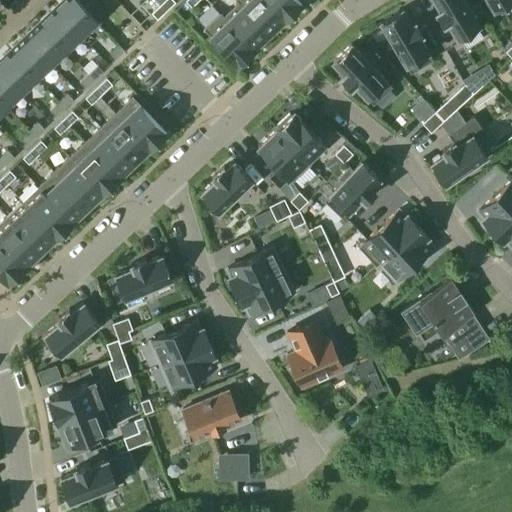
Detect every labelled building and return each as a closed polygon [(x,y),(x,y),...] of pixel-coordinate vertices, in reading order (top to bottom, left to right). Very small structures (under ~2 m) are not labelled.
[(76,0),(63,0),(55,7),(82,36),(97,21),(76,0)] [(163,0),(160,4),(166,10),(175,1),(173,0),(163,0)] [(220,12),(219,13),(253,48),(269,33),(237,0),(235,0),(237,2),(223,15),(220,12)] [(237,0),(269,33),(284,18),(267,0),(237,0)] [(298,0),(267,0),(284,18),(301,2),(298,0)] [(444,24),(447,22),(459,41),(481,28),(464,0),(433,0),(439,8),(436,10),(444,24)] [(487,0),(493,8),(506,0),(487,0)] [(166,10),(160,4),(151,13),(157,19),(166,10)] [(82,36),(55,7),(40,22),(67,50),(82,36)] [(402,9),(380,22),(410,72),(432,59),(418,36),(421,34),(413,20),(410,22),(402,9)] [(237,63),(253,48),(219,13),(203,28),(237,63)] [(67,50),(40,22),(25,36),(52,64),(67,50)] [(25,36),(10,50),(37,78),(52,64),(25,36)] [(340,75),(351,86),(354,84),(372,104),(391,86),(351,43),(332,61),(343,72),(340,75)] [(119,44),(110,53),(116,58),(124,50),(119,44)] [(0,69),(22,93),(37,78),(10,50),(0,59),(0,69)] [(505,52),(496,60),(502,66),(511,58),(505,52)] [(97,65),(88,73),(94,79),(103,71),(97,65)] [(0,69),(0,99),(7,107),(22,93),(0,69)] [(85,87),(94,79),(88,73),(80,82),(85,87)] [(112,83),(106,77),(95,87),(101,93),(112,83)] [(464,83),(457,89),(466,98),(472,92),(464,83)] [(95,87),(85,97),(91,103),(101,93),(95,87)] [(59,101),(64,107),(73,99),(67,93),(59,101)] [(115,111),(149,147),(166,131),(132,96),(115,111)] [(55,115),(64,107),(59,101),(50,110),(55,115)] [(441,105),(434,111),(443,119),(449,113),(441,105)] [(443,153),(431,162),(445,183),(486,155),(472,135),(482,128),(473,115),(464,122),(455,109),(440,123),(447,133),(453,142),(441,150),(443,153)] [(71,110),(62,118),(68,125),(77,116),(71,110)] [(149,147),(115,111),(100,126),(134,162),(149,147)] [(275,129),(309,164),(310,163),(307,160),(324,143),(294,111),(290,114),(289,113),(276,124),(278,126),(275,129)] [(434,111),(422,122),(430,132),(443,120),(434,111)] [(68,125),(62,118),(53,127),(59,133),(68,125)] [(29,130),(34,135),(43,127),(38,121),(29,130)] [(100,126),(84,141),(118,177),(134,162),(100,126)] [(309,164),(275,129),(257,146),(291,181),(309,164)] [(26,144),(34,135),(29,130),(20,138),(26,144)] [(40,139),(31,148),(37,154),(46,146),(40,139)] [(84,141),(68,156),(102,192),(118,177),(84,141)] [(37,154),(31,148),(22,157),(28,163),(37,154)] [(8,150),(0,156),(0,159),(4,164),(13,156),(8,150)] [(87,206),(102,192),(68,156),(53,171),(87,206)] [(338,176),(341,180),(323,200),(342,217),(360,197),(363,200),(374,188),(371,186),(378,178),(359,160),(351,169),(348,166),(338,176)] [(214,208),(216,207),(219,210),(251,180),(233,161),(225,168),(223,166),(211,177),(214,179),(201,191),(204,194),(202,196),(214,208)] [(328,167),(320,175),(326,181),(334,172),(328,167)] [(9,169),(0,177),(6,184),(15,176),(9,169)] [(87,206),(53,171),(37,186),(71,221),(87,206)] [(482,219),(492,230),(511,211),(511,177),(477,210),(484,217),(482,219)] [(37,186),(22,201),(55,236),(71,221),(37,186)] [(298,209),(307,200),(298,191),(289,200),(298,209)] [(287,215),(291,213),(284,198),(268,205),(276,220),(287,215)] [(40,251),(55,236),(22,201),(6,216),(40,251)] [(375,264),(417,225),(407,214),(405,216),(398,208),(358,246),(375,264)] [(291,213),(287,215),(293,226),(304,221),(299,210),(291,213)] [(511,211),(492,230),(503,241),(505,239),(511,246),(511,245),(511,211)] [(0,221),(0,240),(24,266),(40,251),(6,216),(0,221)] [(427,236),(417,225),(375,264),(375,265),(379,262),(395,279),(432,245),(425,238),(427,236)] [(315,243),(320,255),(332,249),(327,238),(315,243)] [(0,273),(8,282),(24,266),(0,240),(0,273)] [(228,277),(235,291),(282,268),(271,245),(226,267),(231,276),(228,277)] [(337,261),(332,249),(320,255),(325,266),(337,261)] [(145,257),(130,263),(131,267),(106,277),(116,301),(170,278),(160,254),(146,260),(145,257)] [(293,290),(282,268),(235,291),(241,305),(244,303),(248,312),(293,290)] [(459,288),(458,288),(450,276),(400,310),(415,332),(433,320),(442,332),(462,319),(467,326),(474,321),(469,314),(473,311),(465,299),(466,298),(459,288)] [(325,284),(330,295),(338,292),(333,280),(325,284)] [(338,295),(325,301),(334,319),(346,314),(338,295)] [(68,309),(56,319),(58,322),(41,336),(57,356),(99,321),(82,301),(70,311),(68,309)] [(357,320),(365,330),(378,318),(369,309),(357,320)] [(116,335),(128,330),(132,329),(128,317),(112,323),(116,335)] [(301,386),(303,384),(346,366),(332,333),(324,337),(315,318),(286,331),(294,350),(287,353),(301,386)] [(160,363),(208,342),(202,328),(199,329),(195,320),(150,340),(160,363)] [(457,357),(458,358),(489,337),(488,336),(485,338),(477,326),(453,342),(461,354),(457,357)] [(116,335),(117,338),(119,342),(131,338),(128,330),(116,335)] [(123,354),(119,342),(117,338),(105,343),(111,358),(123,354)] [(208,342),(160,363),(170,386),(215,366),(211,357),(214,355),(208,342)] [(126,362),(123,354),(111,358),(107,360),(110,368),(126,362)] [(368,356),(357,360),(366,382),(378,377),(368,356)] [(57,421),(107,401),(98,378),(48,398),(49,402),(47,403),(53,419),(56,418),(57,421)] [(240,419),(228,389),(182,409),(194,438),(210,431),(211,432),(224,427),(223,426),(240,419)] [(148,398),(140,401),(144,413),(152,410),(148,398)] [(116,425),(107,401),(57,421),(66,445),(116,425)] [(138,431),(146,428),(142,416),(133,419),(138,431)] [(146,428),(138,431),(142,443),(151,440),(146,428)] [(247,477),(246,453),(218,454),(219,478),(247,477)] [(73,468),(75,471),(60,477),(70,501),(124,479),(115,455),(89,465),(88,462),(73,468)]
